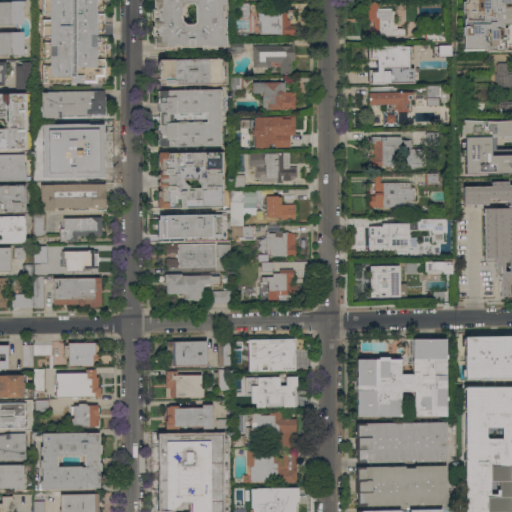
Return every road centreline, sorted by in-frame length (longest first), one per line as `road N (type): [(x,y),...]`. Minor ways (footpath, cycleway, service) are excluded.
road 1 (residential): [(511,317),(0,324)]
road 2 (residential): [(329,511),(325,0)]
road 3 (residential): [(133,511),(129,0)]
